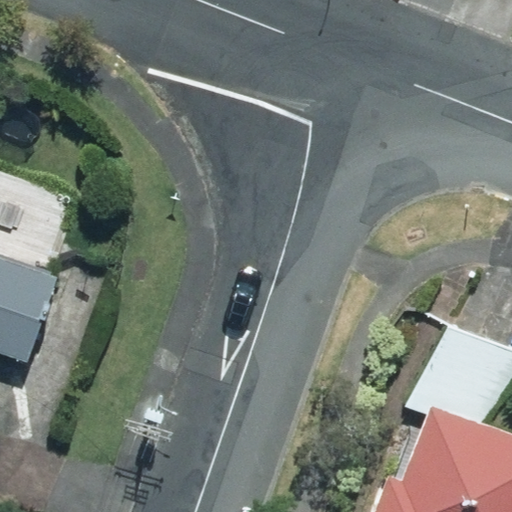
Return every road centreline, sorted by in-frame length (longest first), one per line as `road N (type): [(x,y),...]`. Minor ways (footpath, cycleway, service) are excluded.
road 1 (residential): [(198,511),(357,60)]
road 2 (residential): [(511,120),(357,60)]
road 3 (residential): [(357,60),(211,0)]
